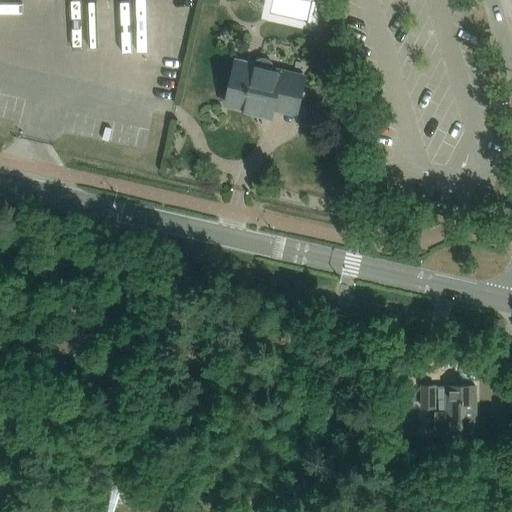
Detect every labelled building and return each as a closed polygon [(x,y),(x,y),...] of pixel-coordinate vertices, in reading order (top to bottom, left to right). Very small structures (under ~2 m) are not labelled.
[(305,77),(274,70),(272,62),(269,59),(265,57),(261,57),(257,58),(251,64),(236,61),(226,104),(255,110),(255,114),(271,117),(273,105),(296,110),(295,113),(296,114),(305,77)] [(115,261),(112,277),(132,280),(134,264),(115,261)] [(435,407),(435,385),(422,385),(422,407),(435,407)] [(435,435),(475,435),(475,385),(447,385),(447,411),(435,411),(435,435)] [(137,503),(138,483),(126,483),(125,502),(137,503)]
